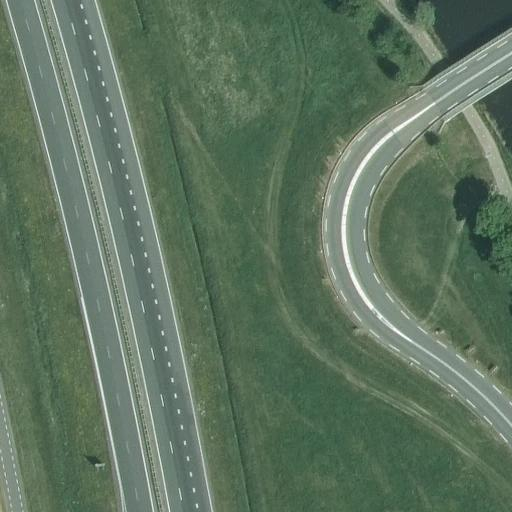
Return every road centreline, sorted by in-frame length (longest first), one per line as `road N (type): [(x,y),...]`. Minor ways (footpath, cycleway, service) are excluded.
road 1 (trunk): [(19,0),(80,230),(138,511)]
road 2 (trunk): [(181,511),(147,332),(63,0)]
road 3 (unclassified): [(511,55),(384,139),(354,177),(342,220),(347,264),(368,304),(511,427)]
